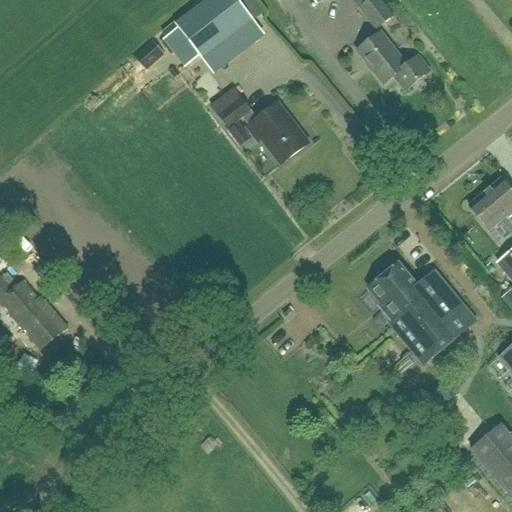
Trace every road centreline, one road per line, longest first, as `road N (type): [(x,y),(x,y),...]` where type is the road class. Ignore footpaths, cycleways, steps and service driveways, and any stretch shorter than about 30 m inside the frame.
road 1 (tertiary): [(24,511),(193,366),(511,113)]
road 2 (track): [(193,366),(307,511)]
